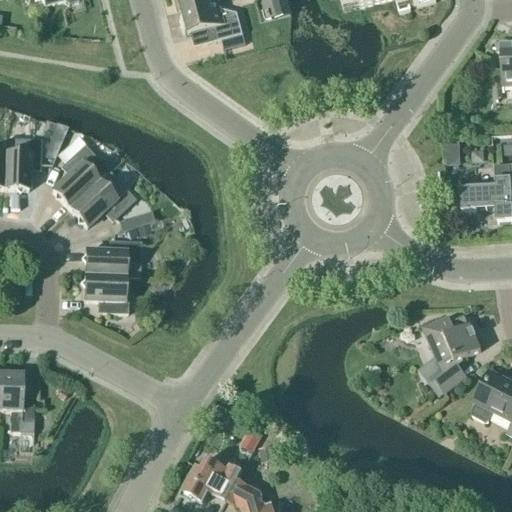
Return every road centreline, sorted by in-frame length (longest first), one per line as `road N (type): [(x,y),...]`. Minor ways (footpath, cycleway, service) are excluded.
road 1 (unclassified): [(299,176),(166,79),(138,0)]
road 2 (unclassified): [(181,416),(308,236)]
road 3 (unclassified): [(363,167),(471,10)]
road 4 (residential): [(181,416),(46,338)]
road 5 (unclassified): [(371,229),(436,266),(502,271)]
road 6 (residential): [(46,338),(46,259),(24,235),(0,233)]
